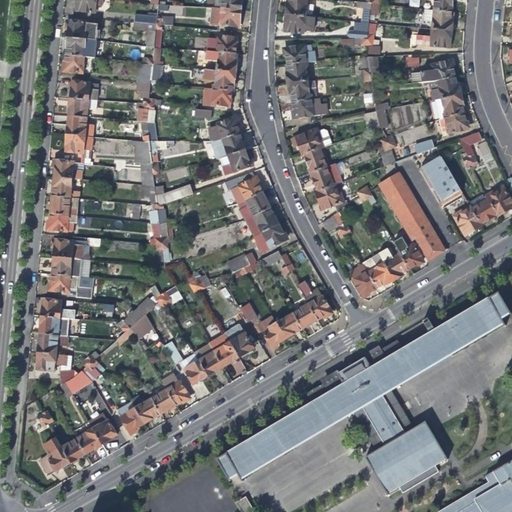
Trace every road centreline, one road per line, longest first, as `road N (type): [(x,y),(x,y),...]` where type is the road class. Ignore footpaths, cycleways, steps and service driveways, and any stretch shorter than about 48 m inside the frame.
road 1 (residential): [(361,329),(50,511)]
road 2 (residential): [(361,329),(269,152),(256,102),(262,0)]
road 3 (secondary): [(28,0),(0,319)]
road 4 (residential): [(511,240),(361,329)]
road 5 (residential): [(481,0),(480,82),(511,153)]
